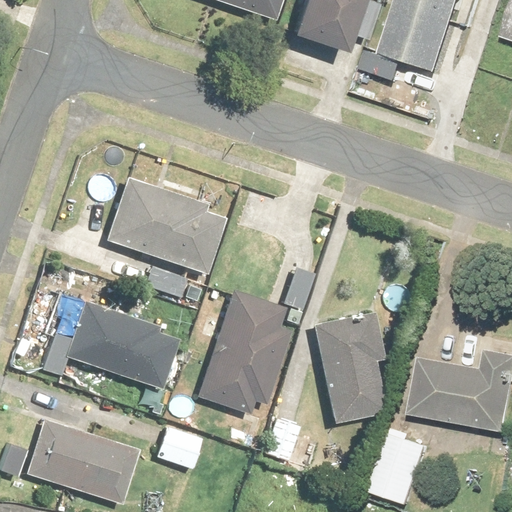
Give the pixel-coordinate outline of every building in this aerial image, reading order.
[(206,0),(274,21),(280,0),(206,0)] [(306,0),(294,38),(343,54),(349,33),(366,38),(377,4),(363,0),(306,0)] [(367,47),(359,70),(402,85),(409,62),(438,72),(462,0),(401,0),(384,53),(367,47)] [(183,309),(196,268),(206,271),(225,211),(125,178),(105,238),(155,254),(141,296),(183,309)] [(281,306),(233,289),(196,396),(247,414),(251,401),(268,406),(293,332),(314,270),(295,264),(281,306)] [(55,331),(41,372),(100,391),(107,371),(160,389),(179,333),(82,301),(70,336),(55,331)] [(383,362),(374,313),(312,325),(330,421),(381,411),(372,364),(383,362)] [(486,367),(425,357),(415,413),(509,429),(511,410),(511,355),(489,352),(486,367)] [(300,425),(276,418),(265,456),(289,463),(300,425)] [(137,451),(44,424),(29,476),(122,504),(137,451)] [(202,439),(166,428),(157,458),(193,469),(202,439)] [(430,447),(390,433),(370,492),(410,506),(430,447)]
